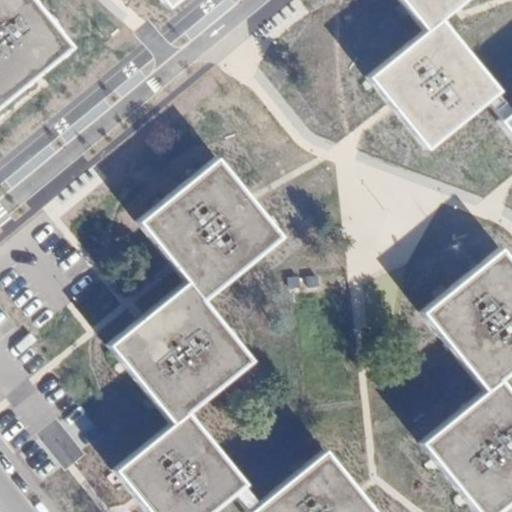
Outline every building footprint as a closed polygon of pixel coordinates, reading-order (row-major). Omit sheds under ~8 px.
[(27,0),(0,0),(0,103),(37,74),(68,49),(27,0)] [(395,0),(421,33),(367,78),(391,107),(425,150),(494,93),(436,22),(457,4),(462,0),(395,0)] [(511,110),(497,122),(511,141),(511,110)] [(220,160),(141,223),(175,264),(189,282),(141,320),(110,345),(173,422),(113,470),(138,500),(147,511),(210,511),(246,484),(189,414),(254,362),(204,301),(283,238),(250,197),(220,160)] [(511,395),(499,379),(511,368),(511,262),(500,249),(422,313),(485,390),(420,444),(476,511),(496,511),(511,499),(511,395)] [(324,454),(250,511),(370,511),(355,493),(324,454)]
